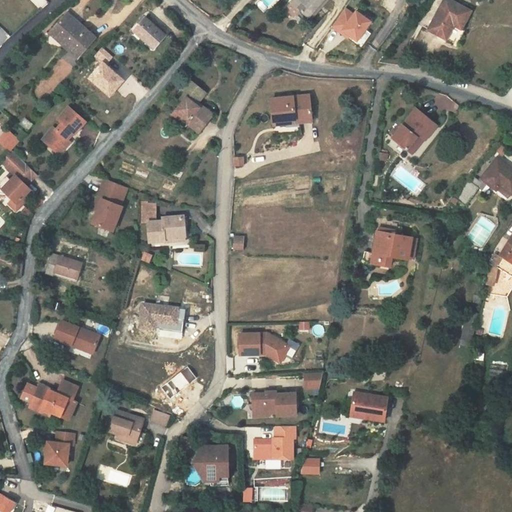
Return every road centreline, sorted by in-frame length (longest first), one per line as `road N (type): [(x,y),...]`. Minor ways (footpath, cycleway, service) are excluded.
road 1 (residential): [(266,58),(228,131),(219,373),(208,399),(172,434),(155,508)]
road 2 (residential): [(203,25),(32,230),(21,326),(0,376)]
road 3 (unclassified): [(266,58),(383,73),(511,108)]
